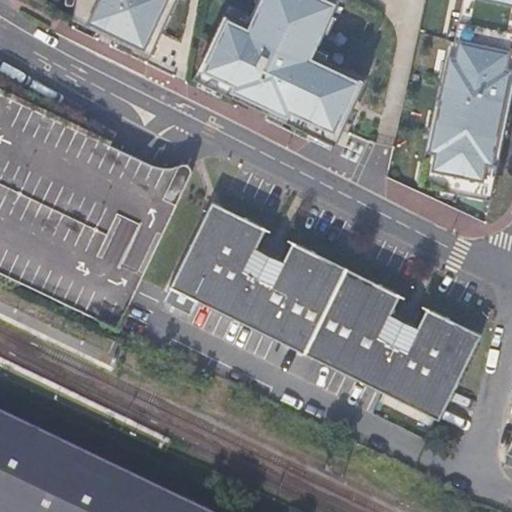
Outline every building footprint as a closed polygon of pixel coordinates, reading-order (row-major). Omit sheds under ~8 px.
[(70,0),(68,17),(149,57),(175,0),(70,0)] [(338,2),(332,0),(262,0),(250,27),(230,18),(203,74),(333,134),(358,80),(312,58),(338,2)] [(511,95),(511,52),(451,41),(426,166),(495,180),(511,95)] [(0,269),(120,328),(191,180),(0,88),(0,269)] [(304,353),(345,267),(293,242),(284,260),(256,246),(266,229),(212,201),(169,286),(304,353)] [(399,294),(345,267),(304,353),(439,420),(480,334),(427,308),(417,326),(390,313),(399,294)] [(0,511),(211,511),(0,410),(0,511)]
